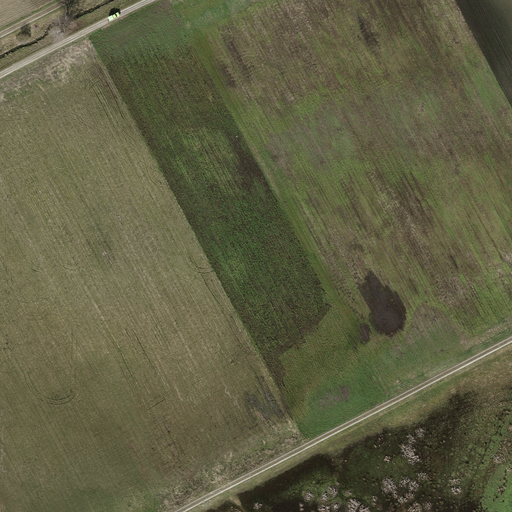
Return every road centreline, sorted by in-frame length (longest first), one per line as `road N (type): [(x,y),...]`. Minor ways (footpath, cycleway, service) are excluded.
road 1 (track): [(511,339),(180,511)]
road 2 (track): [(150,0),(0,75)]
